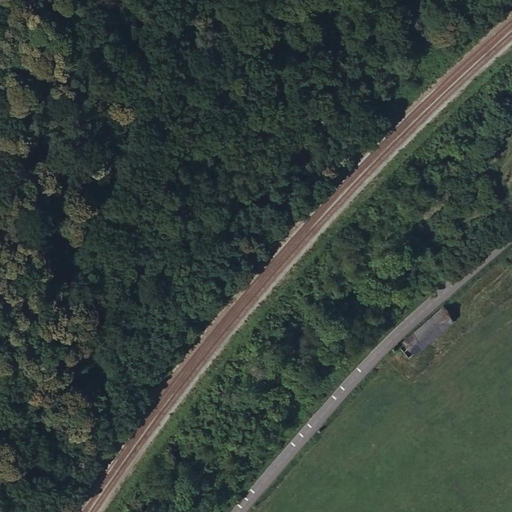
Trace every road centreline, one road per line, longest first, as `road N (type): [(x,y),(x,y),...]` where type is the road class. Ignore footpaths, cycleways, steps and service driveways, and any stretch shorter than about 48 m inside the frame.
road 1 (track): [(289,0),(170,115),(0,321)]
road 2 (tertiary): [(511,232),(373,357),(237,511)]
